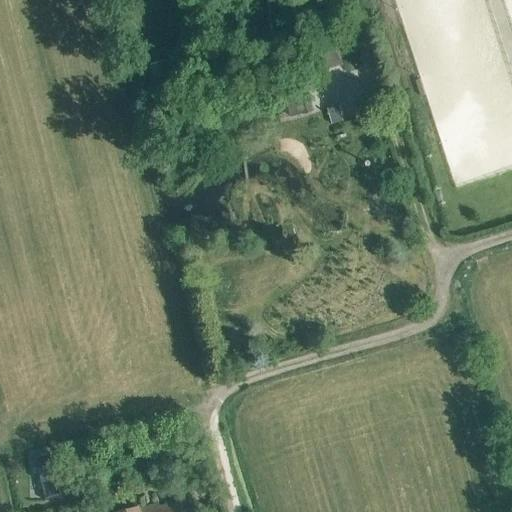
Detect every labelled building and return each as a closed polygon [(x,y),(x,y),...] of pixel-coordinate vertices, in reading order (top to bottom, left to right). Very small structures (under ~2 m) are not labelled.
[(341,66),(330,30),(310,36),(321,72),(341,66)] [(165,62),(148,66),(154,91),(171,86),(165,62)] [(283,120),(313,112),(306,86),(276,94),(283,120)] [(33,452),(45,499),(60,496),(49,449),(33,452)] [(107,510),(125,505),(120,486),(102,492),(107,510)] [(172,506),(171,501),(140,510),(139,508),(126,511),(195,511),(192,500),(172,506)]
